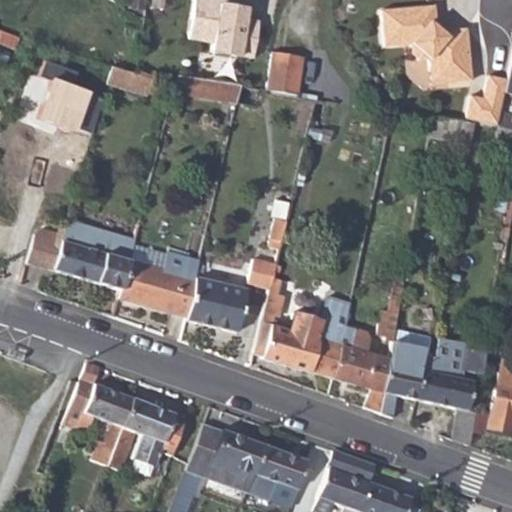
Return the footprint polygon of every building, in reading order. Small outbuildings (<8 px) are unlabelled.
[(217,0),(194,0),(188,41),(213,45),(211,53),(253,60),(259,22),(245,20),(234,18),(236,8),(236,3),(217,0)] [(445,83),(470,80),(465,28),(445,30),(442,34),(431,24),(434,20),(432,5),(379,10),(382,46),(409,44),(410,54),(417,60),(427,59),(428,71),(444,69),(445,83)] [(234,18),(245,20),(247,10),(236,8),(234,18)] [(445,30),(434,20),(431,24),(442,34),(445,30)] [(511,44),(505,78),(503,91),(511,92),(511,44)] [(298,96),(304,58),(272,53),(266,91),(298,96)] [(135,92),(139,70),(133,69),(132,71),(113,65),(109,88),(135,92)] [(444,69),(428,71),(429,84),(445,83),(444,69)] [(153,73),(139,70),(135,92),(149,95),(153,73)] [(469,95),(464,120),(473,122),(495,127),(499,110),(503,91),(505,78),(487,75),(482,98),(469,95)] [(227,85),(187,78),(185,95),(224,103),(227,85)] [(511,113),(499,110),(495,127),(498,128),(511,131),(511,113)] [(511,131),(498,128),(495,143),(511,146),(511,131)] [(277,252),(284,224),(273,221),(266,249),(277,252)] [(34,237),(26,265),(118,294),(126,264),(132,243),(66,225),(62,237),(42,232),(40,239),(34,237)] [(250,262),(244,286),(267,292),(270,280),(273,267),(250,262)] [(118,294),(116,301),(183,321),(193,282),(126,264),(118,294)] [(183,321),(183,323),(235,335),(244,293),(194,280),(193,282),(183,321)] [(267,292),(262,316),(277,320),(282,299),(276,298),(280,283),(270,280),(267,292)] [(280,283),(276,298),(282,299),(287,285),(280,283)] [(318,326),(307,373),(332,380),(340,347),(337,345),(340,333),(341,333),(343,326),(352,286),(342,284),(339,294),(337,293),(332,312),(335,313),(330,330),(318,326)] [(390,299),(399,301),(401,289),(392,288),(390,299)] [(320,321),(291,313),(287,331),(260,323),(251,356),(259,358),(258,360),(307,373),(318,326),(320,321)] [(374,342),(390,346),(393,332),(395,318),(380,316),(374,342)] [(393,332),(390,346),(403,348),(405,333),(393,332)] [(337,345),(340,347),(349,349),(352,336),(341,333),(340,333),(337,345)] [(387,358),(377,415),(389,419),(394,396),(410,399),(420,372),(420,362),(421,357),(423,357),(427,337),(405,333),(403,348),(390,346),(387,358)] [(464,346),(460,372),(480,376),(484,349),(471,347),(464,346)] [(340,347),(332,380),(368,390),(363,410),(377,415),(387,358),(349,349),(340,347)] [(420,372),(410,399),(450,408),(450,441),(468,447),(474,413),(468,412),(473,383),(433,373),(434,359),(423,357),(421,357),(420,362),(420,372)] [(511,361),(501,359),(486,428),(509,433),(511,421),(511,361)] [(84,363),(61,425),(75,431),(87,431),(92,418),(110,425),(102,444),(98,442),(90,461),(106,467),(131,400),(92,385),(98,368),(84,363)] [(131,400),(106,467),(118,472),(126,450),(125,447),(130,434),(138,436),(129,460),(131,461),(127,472),(144,478),(147,467),(151,469),(157,454),(168,458),(182,420),(131,400)] [(181,511),(196,477),(241,494),(260,446),(201,425),(166,511),(181,511)] [(260,446),(241,494),(287,509),(294,492),(302,495),(314,465),(260,446)] [(314,465),(302,495),(329,504),(341,508),(339,511),(353,511),(364,482),(369,465),(357,460),(331,451),(325,469),(314,465)] [(364,482),(353,511),(402,511),(408,497),(364,482)]
